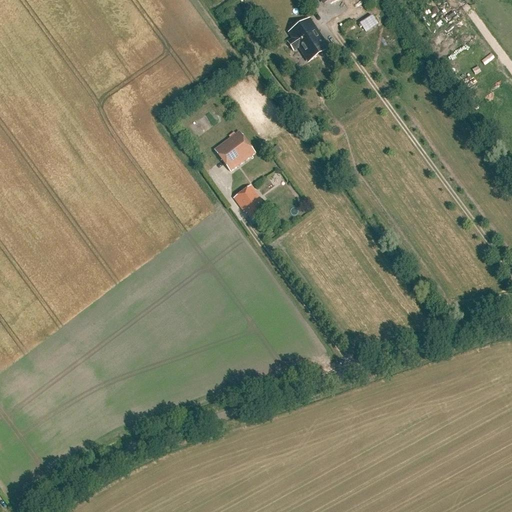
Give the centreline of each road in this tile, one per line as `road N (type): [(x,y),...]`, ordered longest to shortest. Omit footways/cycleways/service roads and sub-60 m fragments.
road 1 (unclassified): [(37,511),(139,446),(353,371)]
road 2 (track): [(511,277),(327,25)]
road 3 (unclassified): [(353,371),(240,218)]
road 4 (unclassified): [(353,371),(511,321)]
